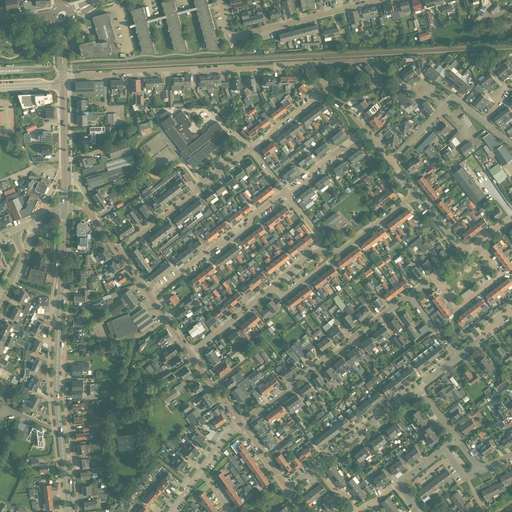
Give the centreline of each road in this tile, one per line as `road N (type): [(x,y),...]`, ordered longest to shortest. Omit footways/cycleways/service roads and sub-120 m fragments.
road 1 (tertiary): [(70,511),(55,385),(64,208)]
road 2 (residential): [(328,88),(306,63),(63,76)]
road 3 (residential): [(410,298),(239,423)]
road 4 (residential): [(221,0),(226,31),(236,37),(379,0)]
road 5 (residential): [(284,192),(239,236),(216,243),(151,296)]
road 6 (residential): [(117,252),(252,149)]
road 7 (residential): [(432,277),(457,308),(480,291),(500,273),(477,243)]
road 8 (residential): [(315,466),(419,386)]
